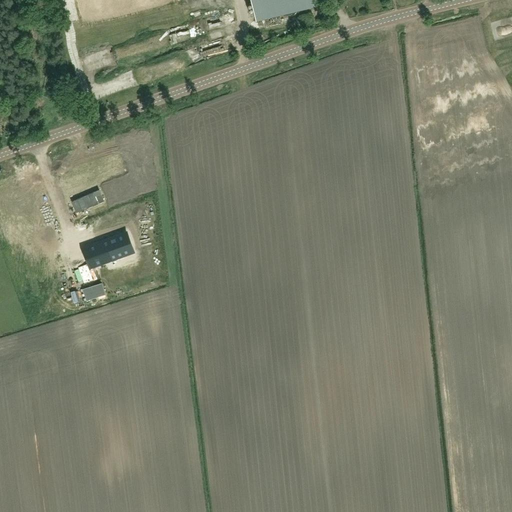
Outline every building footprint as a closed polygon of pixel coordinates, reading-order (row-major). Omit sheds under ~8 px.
[(325,0),(251,0),(256,21),(326,3),(325,0)] [(455,51),(454,37),(430,39),(431,53),(455,51)] [(511,75),(477,84),(480,96),(511,88),(511,75)] [(80,178),(57,182),(58,188),(81,185),(80,178)] [(0,214),(25,208),(18,185),(9,188),(9,187),(0,189),(0,214)] [(101,210),(97,199),(69,208),(73,220),(101,210)] [(49,218),(1,235),(4,245),(52,229),(49,218)] [(127,233),(83,249),(89,267),(134,251),(127,233)] [(46,289),(67,283),(59,252),(38,257),(46,289)]
